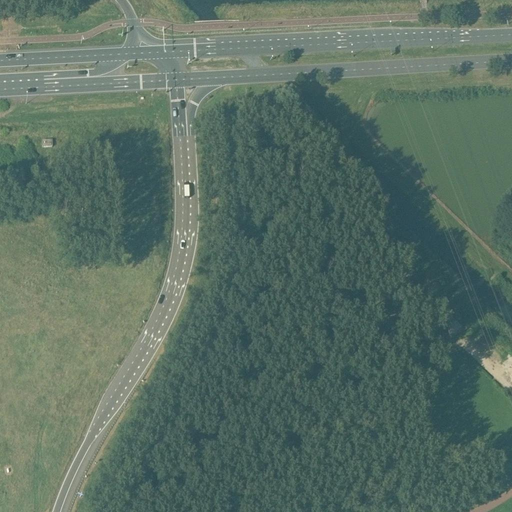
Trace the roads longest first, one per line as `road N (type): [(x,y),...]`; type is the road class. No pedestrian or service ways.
road 1 (motorway): [(56,511),(179,272),(183,125)]
road 2 (primary): [(511,34),(195,51)]
road 3 (primary): [(220,78),(511,62)]
road 4 (primary): [(42,87),(180,80)]
road 5 (trunk): [(124,55),(0,61)]
